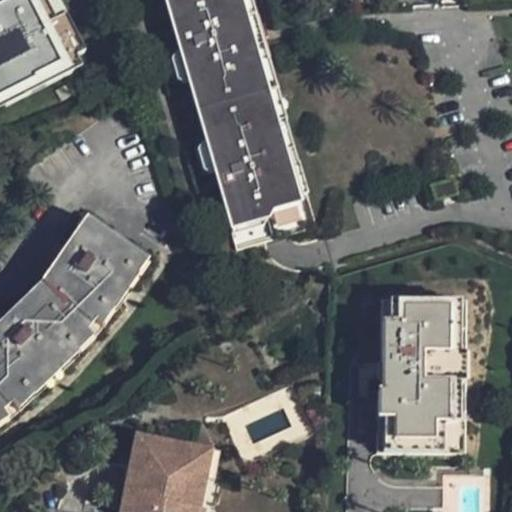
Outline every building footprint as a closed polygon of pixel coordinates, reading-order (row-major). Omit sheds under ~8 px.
[(65,61),(83,52),(64,14),(53,20),(43,0),(10,0),(0,5),(0,93),(30,79),(65,61)] [(56,0),(43,0),(53,20),(64,14),(56,0)] [(167,0),(233,231),(244,227),(247,217),(260,213),(269,220),(272,210),(302,201),(300,194),(291,164),(279,119),(270,88),(261,58),(249,13),(245,0),(167,0)] [(245,0),(249,13),(257,10),(254,0),(245,0)] [(249,13),(261,58),(269,55),(257,10),(249,13)] [(261,58),(270,88),(278,85),(269,55),(261,58)] [(65,61),(30,79),(34,88),(70,70),(65,61)] [(270,88),(279,119),(286,117),(278,85),(270,88)] [(279,119),(291,164),(299,161),(286,117),(279,119)] [(291,164),(300,194),(308,193),(299,161),(291,164)] [(433,184),(438,198),(458,192),(453,178),(433,184)] [(97,338),(152,264),(89,218),(38,289),(0,324),(0,425),(10,419),(97,338)] [(397,327),(378,326),(378,395),(374,395),(374,422),(394,422),(393,445),(433,445),(433,426),(443,426),(443,385),(417,385),(417,356),(443,356),(443,311),(397,311),(397,327)] [(198,511),(204,485),(209,455),(131,438),(115,511),(198,511)] [(211,487),(217,456),(209,455),(204,485),(211,487)] [(440,504),(439,488),(410,490),(411,506),(440,504)]
